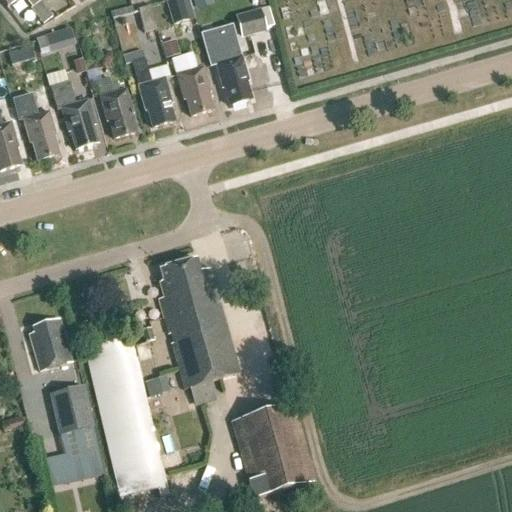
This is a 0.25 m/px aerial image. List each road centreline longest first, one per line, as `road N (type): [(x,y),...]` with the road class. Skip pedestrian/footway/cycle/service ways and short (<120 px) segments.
road 1 (track): [(200,216),(240,224),(256,237),(324,483),(343,507),(511,460)]
road 2 (tertiary): [(187,159),(511,64)]
road 3 (residential): [(187,159),(201,205),(188,230),(0,290)]
road 4 (tertiary): [(0,214),(187,159)]
